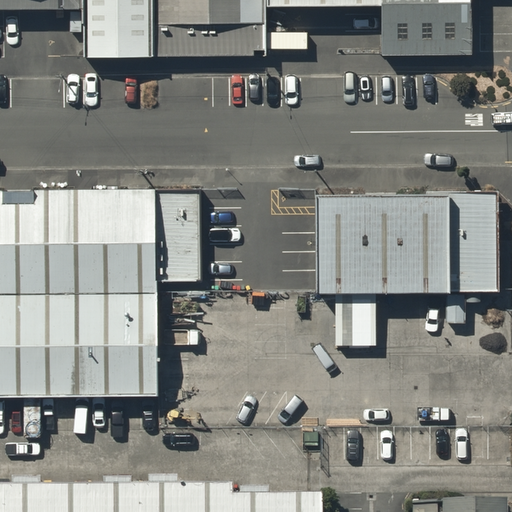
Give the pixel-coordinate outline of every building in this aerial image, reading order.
[(0,0),(0,12),(83,14),(82,0),(0,0)] [(153,0),(82,0),(83,14),(84,61),(153,59),(153,0)] [(266,12),(266,0),(153,0),(153,59),(266,59),(266,12)] [(381,10),(380,0),(266,0),(266,12),(381,10)] [(470,0),(380,0),(381,10),(382,57),(470,57),(470,0)] [(156,191),(0,190),(0,399),(157,400),(156,191)] [(497,197),(309,198),(310,295),(497,294),(497,197)] [(233,500),(233,489),(0,491),(0,511),(321,511),(321,499),(233,500)]
